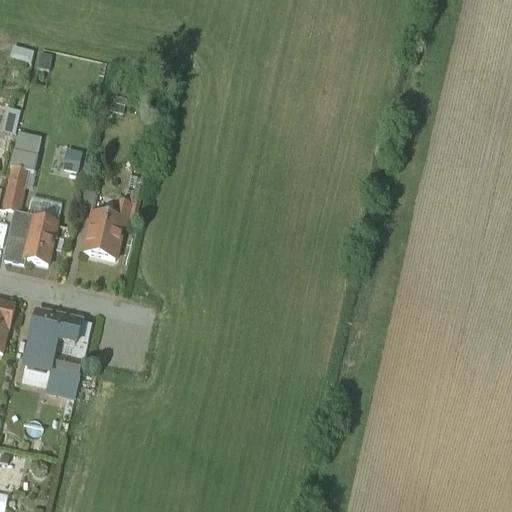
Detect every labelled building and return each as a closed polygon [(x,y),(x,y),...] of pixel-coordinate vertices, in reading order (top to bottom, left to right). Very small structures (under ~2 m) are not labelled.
[(18,116),(0,112),(0,134),(14,137),(18,116)] [(18,137),(14,155),(38,160),(41,142),(18,137)] [(10,171),(12,172),(28,175),(34,177),(38,160),(14,155),(10,171)] [(124,224),(139,227),(153,168),(133,163),(124,202),(117,200),(112,221),(124,224)] [(12,172),(3,214),(14,216),(19,218),(28,175),(12,172)] [(14,216),(3,265),(24,270),(25,265),(48,270),(57,226),(19,218),(14,216)] [(93,217),(84,257),(115,264),(124,224),(112,221),(93,217)] [(14,309),(0,306),(0,358),(2,359),(8,334),(9,334),(14,309)] [(81,324),(37,313),(25,369),(51,375),(55,358),(58,345),(75,349),(76,349),(81,326),(81,324)] [(92,329),(81,326),(76,349),(75,349),(72,362),(84,364),(92,329)] [(72,362),(75,349),(58,345),(55,358),(72,362)] [(51,375),(46,396),(75,402),(84,364),(72,362),(55,358),(51,375)]
